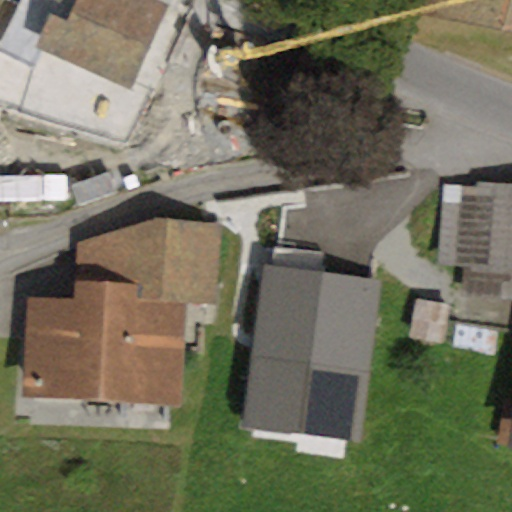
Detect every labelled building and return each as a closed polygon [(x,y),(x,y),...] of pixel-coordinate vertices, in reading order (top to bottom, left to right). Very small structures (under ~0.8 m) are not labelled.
[(122,0),(56,0),(33,52),(123,92),(157,15),(122,0)] [(511,0),(425,0),(421,27),(511,43),(511,0)] [(511,191),(440,187),(437,264),(464,295),(511,302),(511,409),(505,454),(511,455),(511,191)] [(22,404),(176,409),(179,316),(214,317),(217,228),(166,226),(76,246),(74,307),(25,306),(22,404)] [(380,281),(262,266),(242,428),(360,443),(380,281)] [(415,329),(445,332),(448,295),(418,293),(415,329)]
